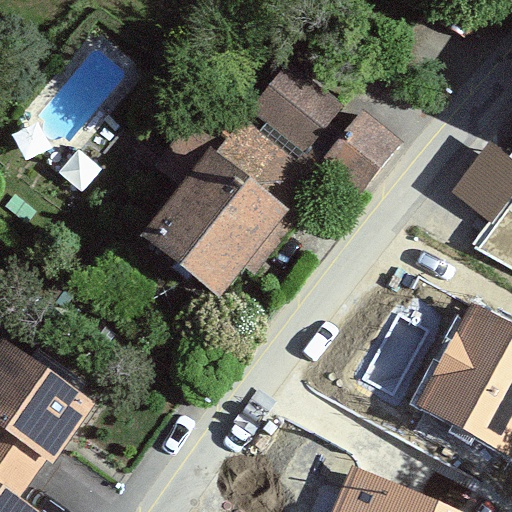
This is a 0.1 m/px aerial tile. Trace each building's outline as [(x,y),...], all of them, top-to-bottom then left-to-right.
[(289,75),(257,117),(361,198),(398,151),(364,124),(345,149),(324,132),(338,114),(289,75)] [(190,195),(149,248),(219,302),(245,267),(257,276),(325,187),(243,124),(232,139),(204,118),(161,174),(190,195)] [(511,151),(490,137),(455,188),(497,217),(511,195),(511,151)] [(511,456),(511,327),(471,306),(416,407),(511,458),(511,456)] [(0,511),(52,511),(23,492),(49,457),(59,464),(104,401),(8,334),(0,345),(0,511)] [(449,511),(353,472),(336,511),(449,511)]
